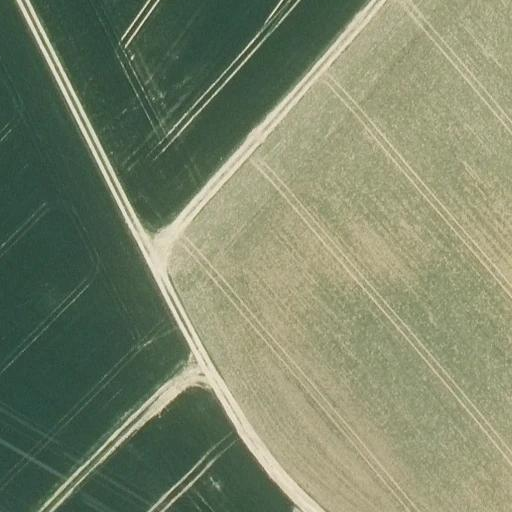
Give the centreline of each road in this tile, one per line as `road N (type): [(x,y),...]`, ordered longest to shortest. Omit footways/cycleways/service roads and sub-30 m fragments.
road 1 (track): [(381,0),(171,230),(157,263)]
road 2 (track): [(157,263),(29,0)]
road 3 (track): [(308,511),(212,372),(157,263)]
road 4 (track): [(74,511),(212,372)]
